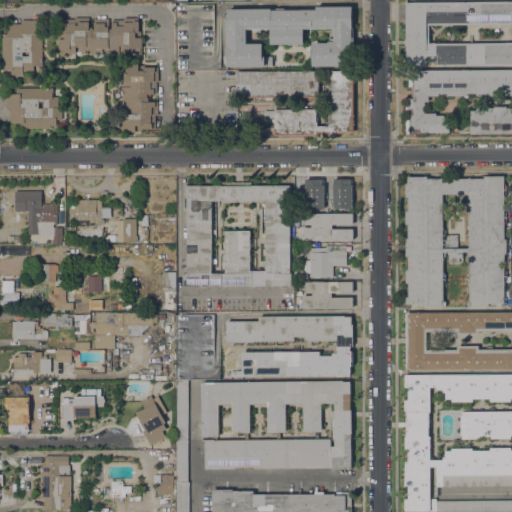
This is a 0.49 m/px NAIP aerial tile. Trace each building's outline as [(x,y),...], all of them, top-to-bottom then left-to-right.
[(405,2),(511,1),(511,65),(405,66),(405,2)] [(225,56),(225,47),(226,47),(226,19),(228,19),(228,9),(272,8),(272,10),(316,9),(316,6),(352,6),(352,27),(353,27),(353,57),(351,57),(352,66),(313,66),(314,57),(311,57),(312,57),(311,48),(313,48),(313,43),(328,42),(328,41),(330,41),(330,38),(333,38),(333,28),(303,29),(304,44),(298,44),(298,45),(289,45),(289,44),(270,44),(270,28),(246,29),(246,43),(262,43),(262,56),(272,56),(272,66),(265,66),(227,67),(226,56),(225,56)] [(88,17),(88,21),(89,21),(89,26),(94,26),(94,19),(109,19),(109,29),(112,29),(112,19),(124,19),(124,18),(139,18),(139,32),(136,33),(136,37),(142,37),(142,48),(141,48),(141,55),(129,55),(129,52),(119,52),(119,55),(107,56),(107,48),(102,48),(102,55),(91,55),(91,53),(81,53),(81,49),(76,49),(76,53),(58,53),(58,19),(75,19),(75,17),(88,17)] [(37,20),(37,29),(42,29),(42,66),(33,66),(33,71),(23,71),(23,75),(11,75),(11,70),(2,70),(2,35),(7,35),(7,23),(21,23),(21,20),(37,20)] [(158,82),(156,82),(156,94),(147,94),(147,97),(148,97),(148,101),(158,101),(158,115),(155,115),(155,129),(135,129),(135,132),(125,132),(125,103),(121,103),(121,87),(124,87),(124,63),(138,63),(138,65),(144,65),(144,67),(158,67),(158,82)] [(318,70),(318,97),(236,97),(236,71),(318,70)] [(353,133),(337,133),(337,135),(328,135),(328,133),(318,133),(318,136),(274,136),(274,118),(264,118),(264,110),(274,110),(274,109),(303,109),(303,106),(306,106),(306,109),(316,109),(316,122),(317,122),(317,125),(328,125),(328,70),(353,70),(353,133)] [(511,133),(470,134),(470,133),(406,133),(406,124),(410,124),(410,70),(511,70),(511,133)] [(23,128),(23,123),(10,123),(10,109),(7,109),(7,93),(15,93),(15,88),(52,88),(53,97),(58,96),(58,107),(61,107),(61,117),(59,117),(59,119),(57,119),(57,128),(23,128)] [(423,307),(423,304),(405,304),(405,297),(408,297),(408,283),(405,283),(405,270),(408,270),(408,256),(405,256),(405,238),(407,238),(407,224),(405,224),(405,211),(407,211),(407,197),(405,197),(405,184),(407,184),(408,176),(427,176),(427,178),(484,178),(484,176),(504,176),(504,184),(506,184),(506,195),(504,195),(504,212),(506,212),(506,222),(504,222),(504,239),(506,239),(506,254),(504,254),(504,271),(507,271),(506,281),(504,281),(504,298),(507,298),(506,303),(488,303),(488,306),(468,306),(468,283),(466,283),(466,274),(468,274),(469,257),(466,257),(466,252),(463,252),(463,261),(463,263),(459,263),(459,262),(448,262),(449,252),(445,252),(445,257),(443,257),(443,274),(445,274),(445,283),(443,283),(443,301),(445,301),(445,307),(423,307)] [(351,208),(352,178),(332,178),(331,207),(351,208)] [(183,285),(183,273),(187,273),(187,207),(184,207),(184,202),(187,202),(187,198),(185,198),(185,185),(223,185),(223,182),(250,182),(250,185),(290,185),(290,273),(291,273),(291,285),(183,285)] [(346,188),(346,209),(308,209),(308,188),(346,188)] [(103,224),(96,224),(96,226),(89,226),(77,226),(77,220),(69,220),(69,204),(78,204),(78,199),(101,199),(101,207),(110,207),(110,217),(101,217),(101,218),(103,218),(103,224)] [(57,203),(57,224),(49,224),(49,226),(53,226),(53,227),(62,227),(62,243),(53,243),(53,242),(51,242),(51,239),(53,239),(53,232),(49,232),(49,235),(36,235),(35,228),(28,228),(28,207),(35,207),(35,203),(57,203)] [(132,203),(139,213),(134,217),(126,207),(132,203)] [(353,213),(353,224),(332,224),(332,229),(353,229),(353,240),(302,240),(302,227),(311,227),(311,225),(305,225),(305,213),(353,213)] [(141,225),(140,215),(147,214),(148,225),(141,225)] [(136,218),(136,242),(117,242),(117,241),(109,241),(109,242),(105,242),(105,236),(109,235),(115,235),(117,235),(117,220),(123,220),(123,218),(136,218)] [(112,255),(112,244),(125,243),(138,244),(150,244),(163,244),(163,256),(150,256),(137,256),(131,256),(125,256),(112,255)] [(304,260),(309,260),(310,252),(311,252),(311,248),(320,248),(320,247),(326,247),(326,245),(346,245),(345,250),(346,250),(346,265),(333,265),(333,277),(310,277),(310,273),(307,273),(307,279),(294,279),(295,270),(304,270),(304,260)] [(58,272),(55,272),(55,281),(40,281),(40,280),(35,280),(35,264),(55,264),(55,265),(58,265),(58,272)] [(176,309),(161,309),(161,302),(163,302),(163,272),(175,272),(176,309)] [(87,292),(87,276),(109,275),(109,292),(102,292),(87,292)] [(0,300),(0,303),(18,303),(18,292),(13,292),(13,280),(0,280),(0,300)] [(353,281),(353,292),(332,292),(332,297),(353,297),(353,308),(302,308),(302,295),(312,295),(312,293),(305,293),(305,281),(353,281)] [(66,286),(65,302),(73,302),(73,309),(64,309),(64,311),(59,311),(59,309),(55,309),(55,307),(54,307),(54,298),(51,298),(51,294),(53,294),(53,286),(66,286)] [(74,312),(74,303),(89,303),(89,312),(74,312)] [(157,323),(153,322),(153,326),(128,325),(128,334),(96,333),(96,327),(93,327),(93,321),(96,321),(96,311),(128,312),(157,313),(157,323)] [(406,312),(511,312),(511,368),(406,369),(406,312)] [(67,313),(67,317),(72,317),(71,326),(58,326),(58,328),(55,328),(55,326),(43,326),(43,313),(67,313)] [(90,314),(90,323),(91,333),(75,333),(75,334),(71,335),(71,331),(76,331),(76,326),(74,326),(74,314),(90,314)] [(176,379),(176,314),(214,314),(214,364),(220,364),(220,379),(188,379),(176,379)] [(320,351),(320,355),(332,355),(332,353),(337,353),(337,340),(307,341),(307,339),(305,339),(305,336),(294,336),(294,341),(253,341),(253,342),(226,342),(226,321),(259,321),(258,316),(351,315),(351,324),(353,324),(353,366),(350,366),(350,376),(242,376),(230,376),(230,371),(235,371),(235,370),(242,370),(241,352),(281,351),(320,351)] [(34,320),(34,321),(38,321),(38,328),(43,328),(43,329),(47,329),(47,338),(42,338),(16,338),(16,337),(12,337),(12,321),(16,321),(16,320),(34,320)] [(114,335),(114,347),(95,347),(95,335),(114,335)] [(89,341),(90,349),(75,349),(74,342),(89,341)] [(71,362),(56,362),(56,349),(71,349),(71,362)] [(50,372),(31,372),(31,373),(14,373),(14,361),(13,361),(13,357),(18,357),(18,353),(26,353),(26,357),(32,357),(32,352),(42,352),(42,358),(43,358),(43,355),(47,355),(47,359),(50,359),(50,372)] [(436,467),(429,467),(430,499),(436,499),(436,501),(511,499),(511,511),(436,511),(436,510),(404,510),(404,499),(406,499),(408,499),(408,486),(405,486),(404,461),(408,461),(408,451),(404,451),(404,437),(406,437),(406,412),(404,412),(404,400),(408,400),(408,387),(404,387),(404,375),(511,374),(511,435),(510,435),(510,438),(490,438),(490,436),(479,436),(479,439),(461,439),(461,435),(460,435),(460,415),(461,415),(461,412),(511,411),(511,398),(510,398),(510,401),(490,401),(490,399),(472,399),(472,401),(451,401),(451,399),(445,399),(445,392),(442,392),(442,390),(436,390),(436,387),(430,387),(430,412),(428,412),(428,436),(429,436),(429,460),(442,460),(442,458),(445,458),(445,451),(451,451),(451,448),(472,448),(472,451),(490,450),(490,448),(510,448),(510,451),(511,450),(511,485),(436,486),(436,467)] [(188,481),(176,481),(176,379),(188,379),(188,481)] [(350,410),(351,410),(351,433),(351,467),(344,467),(344,469),(330,469),(330,467),(205,469),(205,439),(214,439),(214,440),(331,438),(331,446),(334,446),(334,439),(332,439),(332,418),(334,418),(334,404),(321,404),(322,431),(303,432),(303,404),(285,405),(286,432),(267,432),(267,405),(250,405),(250,432),(231,433),(231,405),(218,406),(219,436),(201,436),(201,382),(343,380),(343,381),(350,381),(350,410)] [(26,388),(26,397),(30,397),(30,423),(28,423),(28,431),(27,431),(27,434),(9,434),(9,431),(8,419),(5,419),(5,397),(8,397),(8,382),(24,382),(24,387),(26,388)] [(100,388),(101,396),(103,396),(103,406),(95,406),(96,417),(76,417),(76,419),(62,419),(61,398),(74,398),(74,396),(81,396),(81,389),(100,388)] [(167,412),(162,415),(166,422),(163,423),(166,429),(162,431),(165,437),(150,445),(143,431),(145,430),(136,412),(144,408),(140,400),(151,395),(153,398),(158,395),(167,412)] [(68,456),(68,465),(69,465),(69,474),(58,474),(58,476),(71,476),(70,509),(44,509),(44,497),(40,497),(40,472),(42,472),(42,464),(45,464),(45,455),(68,456)] [(173,494),(157,494),(157,484),(153,484),(153,474),(173,474),(173,494)] [(175,511),(176,481),(188,481),(189,481),(188,511),(175,511)] [(125,497),(111,497),(111,498),(101,498),(101,495),(100,495),(100,487),(111,487),(111,486),(125,486),(125,497)] [(212,511),(212,489),(232,489),(232,490),(253,490),(253,494),(314,494),(314,491),(324,492),(324,493),(336,493),(336,491),(351,491),(351,511),(212,511)]
